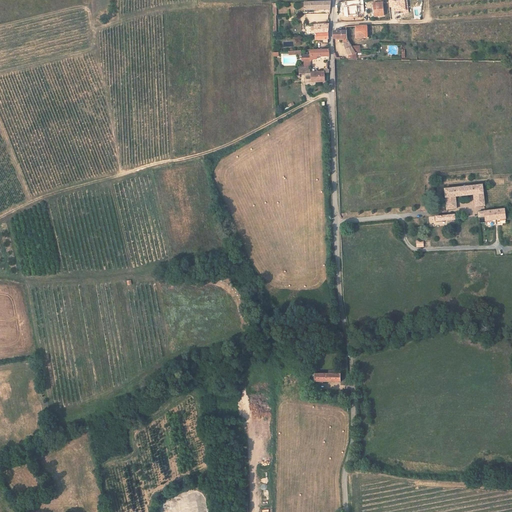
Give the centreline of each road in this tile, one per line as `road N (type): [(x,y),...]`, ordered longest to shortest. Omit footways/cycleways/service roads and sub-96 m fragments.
road 1 (unclassified): [(333,132),(354,424),(346,511)]
road 2 (track): [(0,217),(55,192),(204,153),(333,91)]
road 3 (residential): [(334,0),(333,132)]
